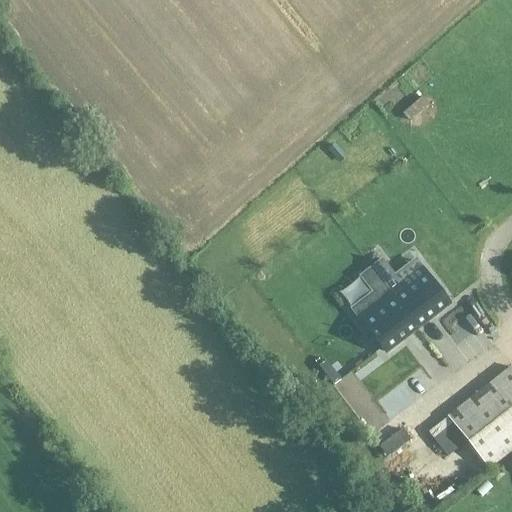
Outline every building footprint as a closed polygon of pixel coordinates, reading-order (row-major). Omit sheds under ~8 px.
[(233,224),(212,233),(218,247),(239,238),(233,224)] [(417,328),(449,304),(428,276),(406,293),(399,285),(390,292),(417,328)] [(385,353),(417,328),(390,292),(380,300),(386,308),(364,325),(385,353)] [(479,324),(469,329),(479,349),(489,344),(479,324)] [(433,378),(463,363),(448,333),(418,347),(433,378)] [(326,361),(319,366),(333,384),(340,379),(326,361)] [(447,415),(488,468),(511,449),(511,366),(447,415)] [(424,511),(430,511),(440,504),(428,489),(414,500),(424,511)]
